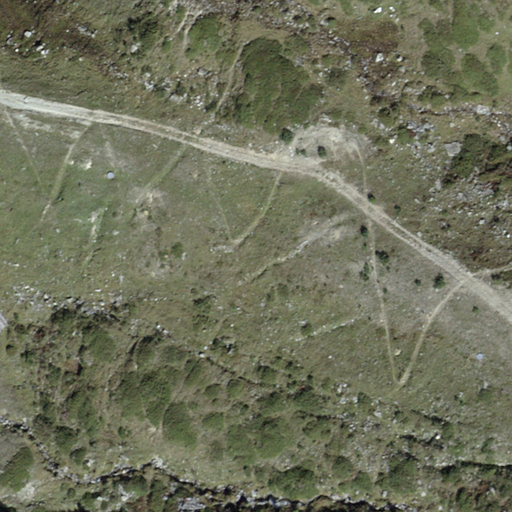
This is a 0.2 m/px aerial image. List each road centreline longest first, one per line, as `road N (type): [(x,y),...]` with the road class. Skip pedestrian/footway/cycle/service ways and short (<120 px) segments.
road 1 (track): [(511,314),(317,165),(188,138)]
road 2 (track): [(188,138),(0,94)]
